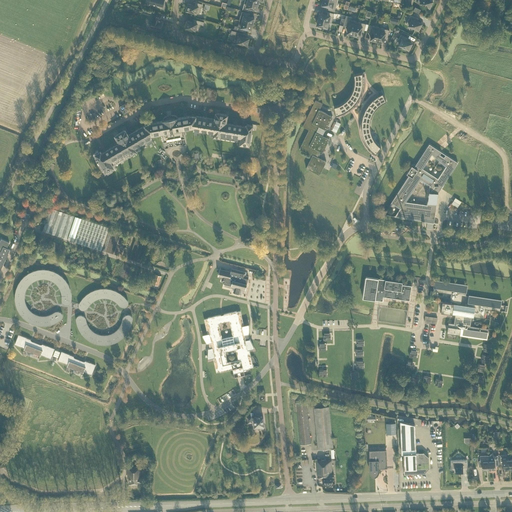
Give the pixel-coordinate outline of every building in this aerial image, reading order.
[(258,4),(245,0),(242,9),(249,11),(250,8),(256,10),(258,4)] [(334,12),(337,2),(328,0),(323,0),(322,5),(329,7),(328,10),(334,12)] [(188,4),(186,10),(199,14),(202,4),(195,2),(195,5),(188,4)] [(242,11),(240,16),(239,20),(253,24),(254,18),(248,16),(248,13),(242,11)] [(319,16),(318,19),(329,22),(331,23),(333,16),(334,13),(327,11),(326,15),(320,13),(319,16)] [(154,15),(154,16),(153,20),(152,20),(152,22),(151,22),(150,26),(151,26),(150,27),(160,30),(162,23),(160,22),(161,16),(160,16),(154,15)] [(411,15),(410,16),(406,24),(418,30),(421,24),(415,21),(417,18),(411,15)] [(347,33),(353,35),(357,21),(351,20),(352,17),(348,16),(348,19),(346,26),(349,27),(347,33)] [(187,21),(185,27),(198,31),(200,24),(203,25),(204,22),(194,19),(194,22),(187,21)] [(327,28),(329,22),(318,19),(317,25),(327,28)] [(253,24),(239,20),(239,21),(242,21),(241,27),(235,26),(234,29),(244,31),(244,28),(251,30),(253,24)] [(366,24),(357,21),(353,35),(359,36),(361,30),(364,31),(366,24)] [(370,39),(376,41),(380,28),(371,25),(369,32),(372,33),(370,39)] [(389,30),(380,28),(376,41),(382,43),(384,36),(387,37),(389,30)] [(247,45),(249,38),(242,37),(243,33),(232,30),(231,34),(235,35),(234,42),(247,45)] [(401,34),(396,43),(409,50),(412,43),(406,40),(407,37),(401,34)] [(336,115),(342,114),(347,111),(352,107),(356,102),(359,97),(362,92),(363,86),(363,83),(363,80),(362,73),(354,75),(355,80),(354,84),(354,89),(352,93),(349,97),(346,101),(342,104),(343,104),(339,107),(339,106),(334,107),(336,115)] [(361,122),(361,128),(362,134),(364,140),(367,145),(371,150),(376,154),(381,147),(377,144),(376,144),(374,141),(375,141),(375,140),(372,137),(371,132),(370,128),(370,123),(371,118),(373,114),(375,110),(378,106),(382,104),(386,101),(382,93),(377,96),(372,100),(368,105),(365,110),(363,116),(361,122)] [(312,155),(306,168),(320,175),(323,168),(326,161),(317,157),(320,151),(323,152),(329,139),(322,135),(325,129),(326,130),(332,116),(319,109),(320,106),(322,104),(315,100),(302,126),(309,129),(299,149),(312,155)] [(119,107),(124,114),(129,112),(124,104),(119,107)] [(101,151),(95,154),(106,172),(114,167),(112,164),(130,154),(136,151),(136,150),(139,149),(137,146),(147,140),(148,143),(153,141),(151,138),(151,136),(151,135),(155,134),(160,133),(162,133),(164,142),(184,138),(183,129),(194,127),(194,128),(195,130),(194,133),(199,134),(199,130),(210,132),(210,135),(213,136),(220,137),(240,141),(240,144),(249,145),(253,125),(247,124),(246,127),(226,123),(227,119),(227,115),(216,113),(215,119),(207,118),(196,116),(195,116),(195,115),(194,115),(194,116),(191,116),(191,115),(191,116),(190,116),(178,118),(177,117),(176,116),(176,115),(175,115),(174,115),(173,115),(172,115),(171,115),(170,115),(168,115),(167,116),(166,116),(165,116),(164,117),(163,118),(163,119),(163,121),(160,121),(151,123),(150,123),(150,122),(149,123),(147,124),(146,124),(146,125),(145,125),(140,128),(128,135),(125,130),(115,135),(120,143),(102,153),(101,151)] [(337,120),(333,129),(337,131),(342,122),(339,121),(337,120)] [(429,144),(414,167),(412,166),(407,174),(409,175),(391,202),(400,208),(395,216),(422,220),(422,221),(434,222),(436,204),(437,204),(438,198),(438,193),(458,162),(429,144)] [(301,179),(298,186),(318,195),(320,190),(341,199),(348,184),(342,181),(342,182),(333,179),(331,184),(311,175),(308,182),(301,179)] [(457,207),(461,201),(455,197),(451,203),(457,207)] [(303,214),(319,213),(319,202),(307,202),(307,205),(310,205),(310,209),(307,209),(307,207),(303,207),(303,214)] [(50,208),(43,231),(67,239),(74,241),(101,250),(109,227),(81,218),(75,216),(50,208)] [(1,239),(0,241),(0,271),(10,249),(7,248),(9,243),(1,239)] [(15,294),(15,299),(16,304),(18,309),(20,314),(23,318),(27,321),(32,323),(37,325),(42,326),(47,325),(52,324),(57,322),(61,319),(62,319),(62,318),(63,316),(63,315),(62,314),(61,313),(60,312),(59,312),(58,312),(56,312),(56,313),(53,315),(49,316),(46,317),(42,317),(39,317),(35,315),(32,314),(30,312),(27,309),(25,306),(24,302),(23,299),(24,295),(24,292),(26,288),(28,285),(30,283),(33,281),(36,279),(40,278),(43,278),(47,278),(50,279),(53,281),(56,283),(59,285),(61,288),(62,292),(63,295),(63,300),(63,301),(64,302),(65,303),(66,303),(68,303),(69,303),(70,303),(71,302),(71,300),(71,294),(70,289),(68,285),(66,280),(62,276),(58,273),(53,271),(48,270),(43,269),(38,270),(33,271),(29,273),(24,276),(21,280),(18,284),(16,289),(15,294)] [(220,269),(218,277),(222,278),(221,281),(225,282),(224,285),(234,288),(233,292),(241,293),(241,290),(245,291),(249,277),(245,276),(246,272),(232,269),(231,272),(220,269)] [(158,286),(161,276),(156,275),(153,284),(158,286)] [(402,282),(366,277),(362,298),(374,300),(382,301),(383,295),(388,296),(387,297),(409,300),(412,286),(402,284),(402,282)] [(454,323),(448,323),(448,325),(447,329),(447,333),(460,335),(462,335),(487,339),(488,328),(470,326),(472,317),(484,319),(486,309),(500,311),(501,303),(501,300),(469,296),(467,305),(461,305),(462,295),(466,296),(467,285),(435,280),(433,291),(451,294),(450,303),(442,302),(441,312),(455,314),(454,318),(454,323)] [(86,307),(87,307),(88,305),(89,304),(89,303),(90,303),(91,302),(92,301),(93,300),(94,300),(95,299),(96,298),(98,298),(99,298),(100,297),(101,297),(102,297),(104,297),(105,297),(106,297),(107,297),(109,297),(110,298),(111,298),(112,299),(113,299),(114,300),(115,300),(116,301),(117,302),(118,303),(119,304),(121,306),(121,307),(122,307),(123,307),(124,307),(125,307),(126,307),(126,306),(127,306),(128,305),(128,304),(128,303),(128,302),(128,301),(127,300),(126,299),(125,298),(124,297),(123,296),(122,295),(121,294),(120,293),(118,292),(117,291),(116,291),(114,290),(113,290),(111,289),(110,289),(108,288),(107,288),(105,288),(104,288),(102,288),(101,288),(99,289),(98,289),(96,289),(95,290),(94,290),(92,291),(91,291),(90,292),(88,293),(87,294),(86,295),(85,296),(84,297),(83,298),(82,299),(81,300),(80,302),(79,303),(79,304),(79,305),(79,306),(80,307),(80,308),(81,308),(82,308),(83,309),(84,309),(85,308),(86,308),(86,307)] [(254,347),(250,339),(246,340),(244,335),(249,334),(249,325),(244,326),(240,311),(237,311),(236,311),(224,314),(224,315),(222,315),(221,315),(208,318),(204,319),(208,334),(203,336),(207,344),(211,343),(213,348),(208,349),(208,358),(213,357),(216,372),(220,371),(220,372),(233,369),(235,377),(240,376),(245,375),(244,370),(249,368),(253,367),(249,348),(254,347)] [(76,318),(76,319),(76,320),(77,325),(79,330),(82,334),(86,338),(90,341),(95,343),(99,344),(104,345),(110,344),(115,343),(119,340),(123,337),(127,333),(130,329),(131,324),(132,319),(132,318),(132,317),(131,316),(130,315),(129,315),(128,315),(125,315),(125,316),(124,318),(124,319),(123,322),(122,325),(120,328),(118,331),(115,333),(111,335),(108,336),(104,336),(101,336),(97,335),(94,333),(91,331),(89,329),(87,326),(85,322),(84,318),(84,317),(83,316),(82,315),(80,315),(79,315),(78,316),(77,317),(76,318)] [(41,355),(51,359),(55,349),(42,344),(42,345),(30,341),(31,340),(19,335),(15,344),(25,348),(24,350),(40,356),(41,355)] [(344,352),(349,352),(348,339),(345,340),(345,338),(337,338),(337,345),(330,345),(330,353),(337,353),(338,360),(330,360),(331,368),(338,368),(338,375),(346,375),(346,373),(349,373),(349,361),(344,361),(344,352)] [(68,365),(67,367),(83,373),(84,372),(92,375),(96,365),(85,361),(85,362),(73,358),(74,356),(62,352),(58,361),(68,365)] [(311,444),(306,402),(296,403),(301,445),(311,444)] [(314,408),(318,450),(333,449),(329,407),(314,408)] [(253,417),(253,412),(251,412),(251,417),(248,418),(248,423),(252,422),(251,420),(254,420),(254,427),(259,426),(260,429),(263,428),(263,426),(264,426),(263,416),(260,417),(260,416),(257,416),(257,417),(253,417)] [(429,468),(429,458),(424,453),(416,453),(415,425),(400,421),(401,454),(403,454),(404,474),(424,473),(429,468)] [(386,423),(387,434),(396,434),(395,423),(386,423)] [(370,451),(369,451),(370,470),(370,471),(370,472),(371,474),(372,475),(372,476),(373,476),(374,477),(375,477),(376,477),(377,476),(377,475),(378,475),(379,473),(379,471),(379,470),(379,469),(380,469),(387,469),(387,468),(386,468),(386,451),(370,451)] [(495,469),(495,466),(498,466),(498,455),(497,455),(495,457),(492,453),(489,455),(488,455),(489,469),(495,469)] [(482,469),(489,469),(488,455),(486,455),(486,459),(482,459),(482,460),(479,460),(479,467),(482,467),(482,469)] [(505,455),(499,455),(500,465),(503,464),(503,469),(510,469),(509,460),(505,460),(505,455)] [(467,467),(467,459),(451,460),(451,468),(455,468),(455,472),(463,472),(463,468),(467,467)] [(322,478),(323,484),(334,484),(334,474),(332,475),(331,460),(317,461),(317,476),(317,477),(318,478),(322,478)] [(131,467),(131,468),(127,468),(127,478),(129,478),(129,484),(139,483),(139,482),(142,482),(141,477),(140,477),(139,467),(131,467)]
